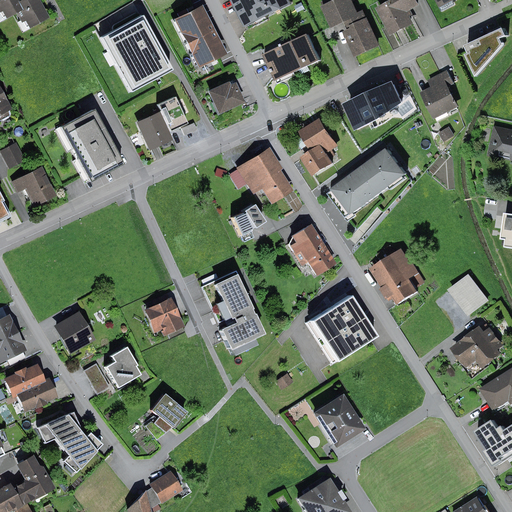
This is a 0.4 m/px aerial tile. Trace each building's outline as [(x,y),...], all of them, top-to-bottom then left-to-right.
[(0,0),(0,10),(3,16),(12,12),(17,9),(13,1),(15,0),(0,0)] [(15,0),(13,1),(17,9),(12,12),(18,23),(22,20),(26,28),(46,18),(36,0),(15,0)] [(295,0),(238,0),(251,25),(296,2),(295,0)] [(351,0),(341,0),(324,8),(333,26),(348,19),(353,29),(348,31),(358,54),(379,45),(364,11),(357,14),(351,0)] [(394,0),(378,9),(390,31),(398,28),(408,22),(402,11),(415,3),(413,0),(394,0)] [(196,6),(167,19),(180,44),(208,29),(196,6)] [(136,17),(99,38),(128,86),(164,65),(136,17)] [(506,27),(471,44),(476,52),(472,55),(481,74),(507,45),(503,36),(509,34),(506,27)] [(208,29),(180,44),(193,68),(220,53),(208,29)] [(307,37),(266,56),(279,84),(296,76),(294,72),(318,60),(307,37)] [(447,74),(432,82),(435,89),(424,94),(436,117),(458,107),(447,86),(452,83),(447,74)] [(392,81),(344,103),(356,130),(377,119),(401,102),(392,81)] [(223,84),(207,90),(216,113),(239,103),(232,87),(226,90),(223,84)] [(0,95),(0,118),(9,114),(0,95)] [(158,108),(161,114),(170,134),(188,126),(176,100),(158,108)] [(89,110),(58,127),(86,180),(118,163),(89,110)] [(161,114),(138,124),(150,152),(173,142),(170,134),(161,114)] [(321,121),(304,132),(316,152),(305,159),(314,173),(332,162),(325,151),(335,145),(321,121)] [(511,131),(495,127),(489,155),(511,160),(511,131)] [(450,130),(435,138),(439,145),(454,137),(450,130)] [(13,145),(0,151),(0,152),(8,167),(22,160),(13,145)] [(388,149),(332,190),(349,212),(404,171),(388,149)] [(264,152),(236,170),(251,192),(260,187),(270,202),(288,190),(264,152)] [(42,167),(13,181),(17,190),(27,186),(35,201),(54,192),(42,167)] [(250,205),(229,218),(239,235),(260,222),(250,205)] [(319,244),(307,224),(288,236),(292,243),(287,246),(295,259),(319,244)] [(332,265),(319,244),(295,259),(300,266),(305,263),(313,276),(332,265)] [(403,252),(373,270),(385,289),(389,287),(399,303),(417,292),(408,277),(416,273),(403,252)] [(234,270),(199,287),(217,325),(233,317),(236,323),(221,330),(231,352),(266,335),(234,270)] [(469,277),(451,290),(470,315),(487,302),(469,277)] [(374,334),(347,292),(307,319),(333,360),(374,334)] [(166,299),(143,310),(153,331),(160,328),(163,335),(179,328),(166,299)] [(4,314),(0,316),(0,337),(13,332),(4,314)] [(76,315),(55,327),(70,353),(91,341),(76,315)] [(480,328),(454,349),(468,366),(476,360),(483,368),(500,355),(497,351),(503,346),(490,331),(485,334),(480,328)] [(13,332),(0,337),(0,360),(5,358),(19,351),(22,350),(13,332)] [(111,352),(115,359),(104,364),(114,385),(139,373),(134,363),(136,362),(126,344),(111,352)] [(19,351),(5,358),(9,366),(23,358),(19,351)] [(32,365),(0,379),(0,380),(8,398),(13,395),(40,383),(32,365)] [(108,386),(96,365),(84,371),(96,392),(108,386)] [(511,370),(484,389),(496,408),(511,398),(511,370)] [(40,383),(13,395),(21,412),(53,397),(46,380),(40,383)] [(162,397),(150,412),(157,417),(146,426),(156,440),(171,429),(182,414),(162,397)] [(339,399),(313,415),(332,445),(358,429),(339,399)] [(83,436),(76,428),(78,427),(72,411),(35,426),(42,442),(52,438),(66,456),(60,463),(76,477),(103,444),(87,431),(83,436)] [(500,419),(480,430),(498,460),(511,451),(511,428),(507,431),(500,419)] [(29,455),(11,464),(21,482),(24,480),(33,497),(51,488),(40,465),(36,467),(29,455)] [(182,490),(171,469),(151,480),(162,501),(182,490)] [(21,482),(8,488),(17,506),(33,497),(24,480),(21,482)] [(344,511),(325,483),(298,501),(304,511),(344,511)] [(6,485),(0,488),(0,511),(5,511),(17,506),(8,488),(6,485)] [(150,511),(144,489),(126,510),(126,511),(150,511)] [(488,511),(479,498),(458,511),(488,511)]
